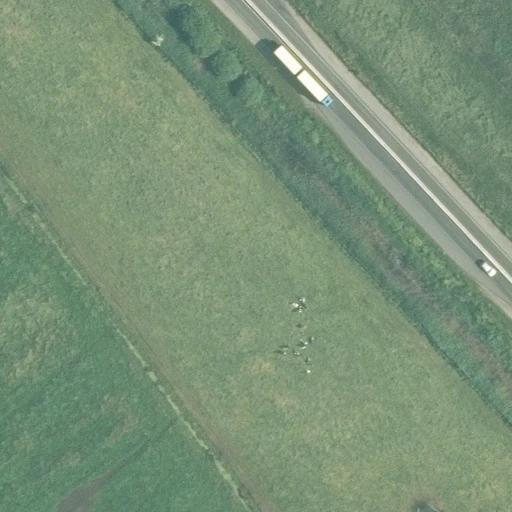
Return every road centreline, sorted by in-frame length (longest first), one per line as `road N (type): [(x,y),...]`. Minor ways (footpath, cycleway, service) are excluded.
road 1 (trunk): [(234,0),(511,295)]
road 2 (trunk): [(511,272),(255,0)]
